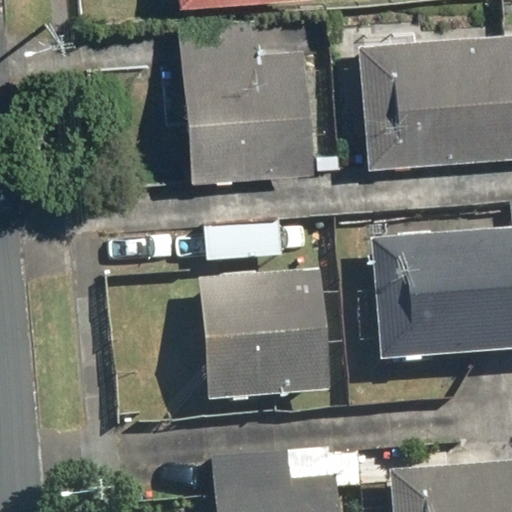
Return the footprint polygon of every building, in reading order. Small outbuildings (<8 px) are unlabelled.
[(251,12),(172,18),(183,174),(304,165),(295,43),(253,46),(251,12)] [(511,25),(353,38),(363,161),(511,149),(511,25)] [(215,221),(214,257),(289,259),(290,223),(215,221)] [(511,224),(367,233),(375,356),(511,347),(511,224)] [(316,271),(195,278),(202,401),(322,395),(316,271)] [(511,511),(511,458),(382,468),(385,511),(511,511)] [(327,511),(326,479),(203,487),(204,511),(327,511)]
